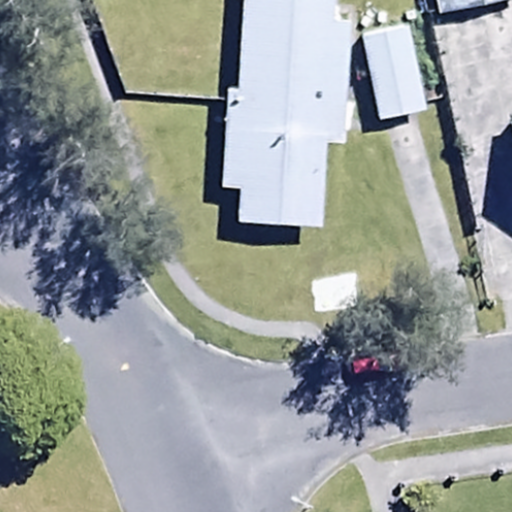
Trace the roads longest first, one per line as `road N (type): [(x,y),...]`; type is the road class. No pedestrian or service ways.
road 1 (residential): [(511,378),(168,435)]
road 2 (residential): [(0,200),(168,435)]
